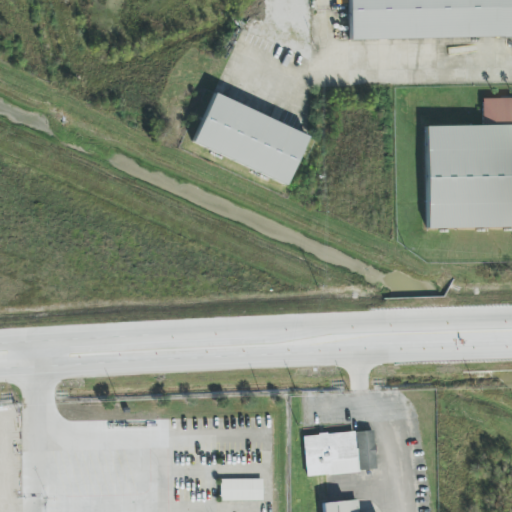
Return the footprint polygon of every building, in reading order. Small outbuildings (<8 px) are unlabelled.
[(511,0),(347,0),(348,40),(511,37),(511,0)] [(191,144),(285,184),(306,135),(212,95),(191,144)] [(511,228),(511,98),(481,99),(481,126),(424,127),(426,229),(511,228)] [(305,476),(375,471),(373,431),(302,436),(305,476)] [(220,501),(220,480),(262,479),(262,501),(220,501)] [(358,511),(357,500),(322,503),(322,511),(358,511)]
